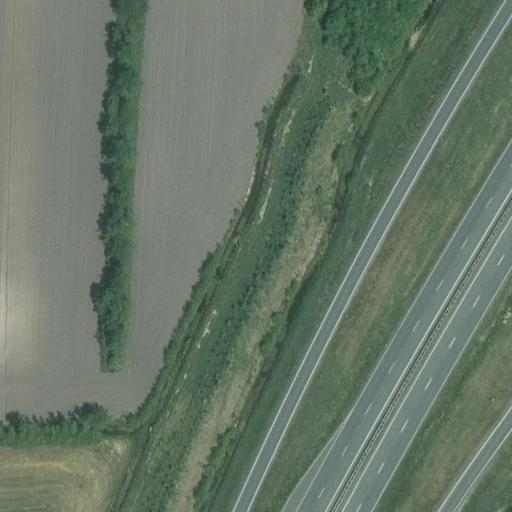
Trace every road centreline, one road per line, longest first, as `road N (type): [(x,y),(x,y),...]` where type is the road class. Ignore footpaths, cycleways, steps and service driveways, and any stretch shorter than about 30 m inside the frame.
road 1 (trunk): [(511,6),(341,301),(240,511)]
road 2 (trunk): [(511,168),(312,511)]
road 3 (trunk): [(355,511),(511,243)]
